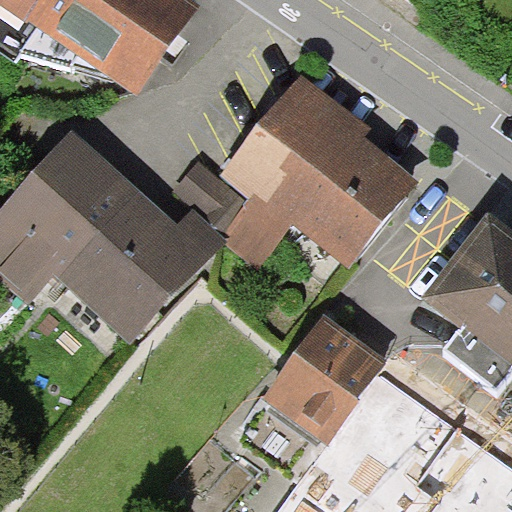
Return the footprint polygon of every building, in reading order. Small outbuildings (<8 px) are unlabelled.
[(186,0),(0,0),(0,53),(16,64),(21,58),(72,73),(82,60),(136,98),(201,10),(186,0)] [(371,126),(308,74),(218,178),(200,163),(171,196),(190,212),(220,237),(259,270),(298,222),(345,262),(414,180),(362,137),(371,126)] [(128,343),(220,237),(190,212),(180,225),(73,133),(0,217),(0,280),(28,304),(51,277),(128,343)] [(511,234),(491,219),(426,305),(464,334),(448,355),(501,395),(511,380),(511,234)] [(511,511),(511,472),(378,376),(389,361),(370,347),(327,316),(266,400),(329,445),(278,511),(511,511)]
